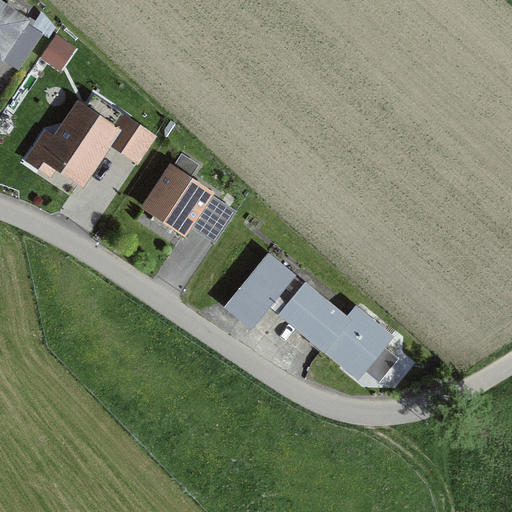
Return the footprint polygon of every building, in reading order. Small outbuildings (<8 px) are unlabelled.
[(37,26),(0,1),(0,53),(13,62),(37,26)] [(42,57),(54,65),(65,50),(71,54),(74,49),(57,36),(42,57)] [(54,140),(43,133),(27,156),(46,169),(55,156),(80,173),(106,136),(135,156),(150,134),(120,114),(113,124),(81,102),(54,140)] [(228,208),(171,167),(146,202),(180,226),(187,216),(211,233),(228,208)] [(265,257),(226,305),(244,319),(283,272),(265,257)] [(302,284),(281,309),(352,369),(360,360),(375,373),(388,358),(374,346),(384,333),(356,309),(346,321),(302,284)]
